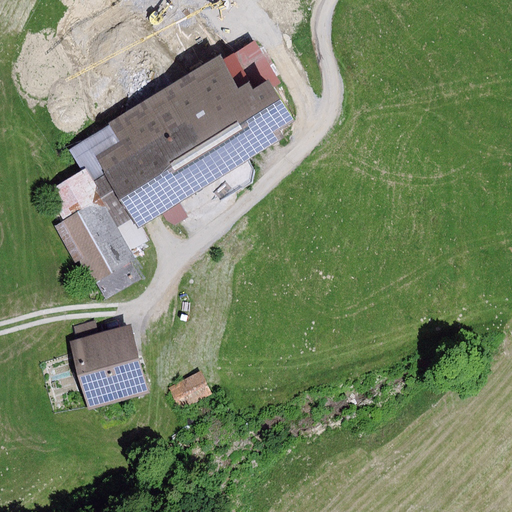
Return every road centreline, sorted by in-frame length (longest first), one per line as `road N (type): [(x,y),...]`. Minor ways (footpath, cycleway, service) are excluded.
road 1 (track): [(0,328),(65,312),(141,314),(331,108),(320,40),(320,12),(329,0)]
road 2 (track): [(196,0),(267,28),(318,127)]
